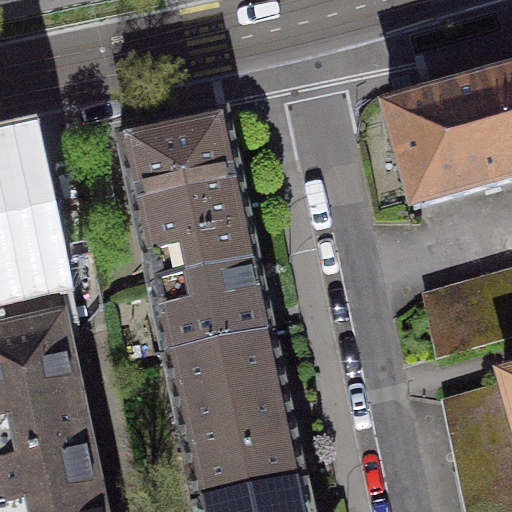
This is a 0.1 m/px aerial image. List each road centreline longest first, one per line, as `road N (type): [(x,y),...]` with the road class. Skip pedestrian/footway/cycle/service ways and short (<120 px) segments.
road 1 (residential): [(407,511),(299,19)]
road 2 (tertiary): [(0,82),(299,19)]
